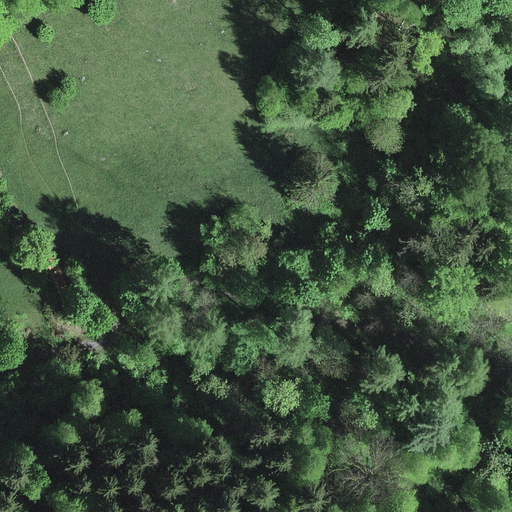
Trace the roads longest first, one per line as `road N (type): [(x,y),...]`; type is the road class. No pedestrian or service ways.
road 1 (track): [(474,490),(472,385),(465,369),(431,346),(387,329),(292,314),(156,267),(116,266)]
road 2 (track): [(0,364),(115,335),(121,317),(102,286),(116,266)]
